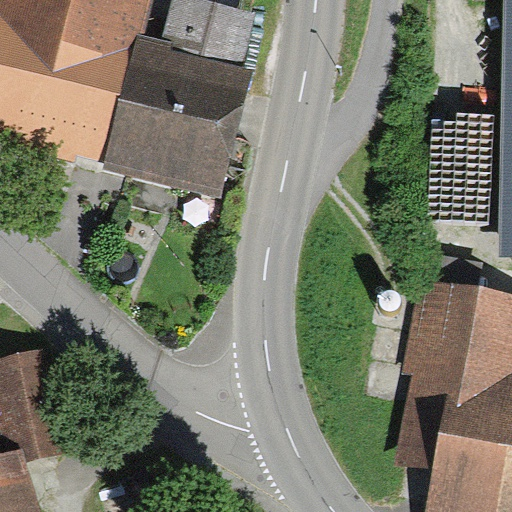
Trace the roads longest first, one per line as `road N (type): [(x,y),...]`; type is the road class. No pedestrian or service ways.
road 1 (tertiary): [(285,425),(270,371),(264,278),(315,0)]
road 2 (residential): [(285,425),(251,432),(163,404),(0,248)]
